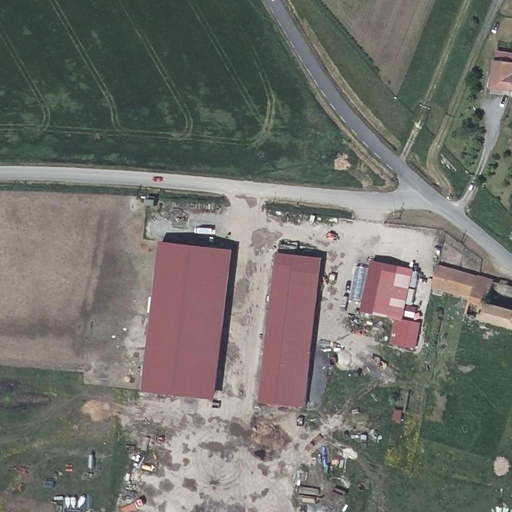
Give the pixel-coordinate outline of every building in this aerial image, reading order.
[(511,56),(496,54),(496,61),(491,61),(490,82),(511,84),(511,56)] [(217,401),(232,250),(158,243),(143,393),(217,401)] [(322,376),(339,257),(295,251),(278,370),(322,376)] [(401,260),(389,258),(382,304),(393,306),(401,260)] [(511,297),(491,292),(497,273),(446,258),(439,280),(474,291),(469,307),(511,319),(511,297)] [(401,260),(393,306),(406,308),(413,261),(401,260)] [(416,288),(419,272),(414,271),(411,287),(416,288)] [(395,344),(417,346),(419,321),(397,320),(395,344)] [(382,354),(361,353),(359,372),(380,374),(382,354)] [(334,435),(383,443),(385,433),(379,432),(382,418),(339,410),(334,435)]
